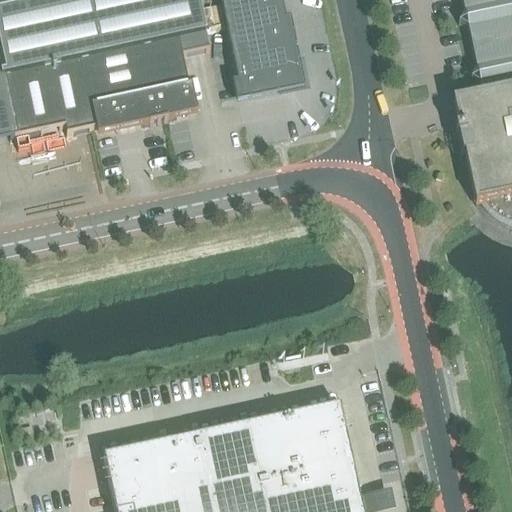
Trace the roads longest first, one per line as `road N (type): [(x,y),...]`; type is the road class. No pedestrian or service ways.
road 1 (unclassified): [(0,247),(288,185),(326,181),(356,190)]
road 2 (unclassified): [(454,511),(396,244),(383,215),(356,190)]
road 3 (unclassified): [(356,190),(370,88),(352,0)]
